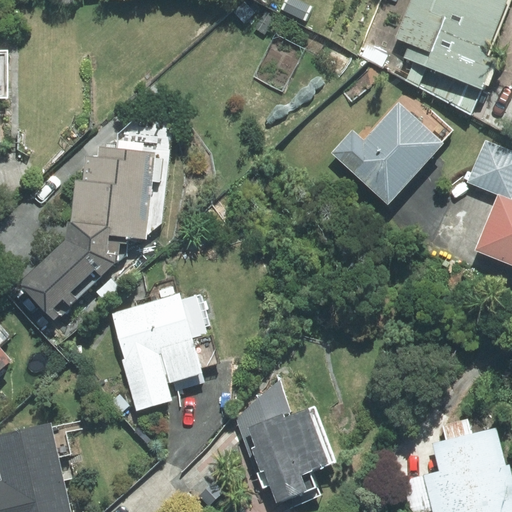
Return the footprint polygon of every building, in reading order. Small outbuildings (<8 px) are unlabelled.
[(244,0),(243,0),(234,9),(244,20),(254,10),(244,0)] [(257,0),(277,10),(282,0),(257,0)] [(410,80),(472,114),(496,57),(488,53),(510,0),(412,0),(397,37),(411,43),(406,57),(418,61),(410,80)] [(390,204),(446,140),(402,101),(366,140),(354,130),(333,152),(390,204)] [(511,198),(511,197),(511,153),(484,142),(467,183),(496,194),(475,247),(511,262),(511,198)] [(163,156),(154,155),(155,148),(99,146),(98,155),(85,155),(84,180),(76,179),(73,219),(67,219),(67,235),(19,280),(59,321),(74,307),(71,304),(117,261),(118,242),(127,242),(128,234),(146,235),(152,179),(161,179),(163,156)] [(105,299),(120,285),(111,275),(96,290),(105,299)] [(184,298),(182,292),(114,311),(126,354),(123,355),(139,408),(174,398),(169,379),(204,369),(195,336),(209,332),(198,293),(184,298)] [(0,369),(13,358),(0,344),(0,369)] [(277,381),(235,421),(264,489),(271,486),(278,502),(318,486),(311,468),(331,460),(308,405),(290,412),(277,381)] [(110,400),(120,412),(129,404),(119,392),(110,400)] [(472,431),(469,417),(443,424),(447,438),(433,442),(440,470),(423,474),(432,511),(511,511),(511,467),(511,462),(508,462),(498,425),(472,431)] [(0,511),(72,511),(52,420),(0,430),(0,471),(1,478),(0,478),(0,511)] [(214,479),(198,497),(209,507),(226,491),(214,479)] [(198,502),(189,492),(181,499),(190,509),(198,502)]
